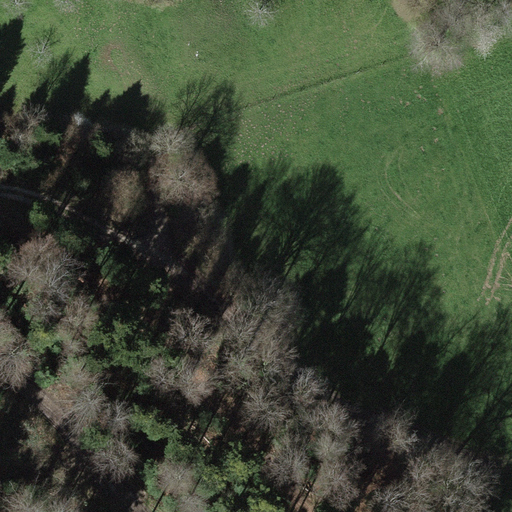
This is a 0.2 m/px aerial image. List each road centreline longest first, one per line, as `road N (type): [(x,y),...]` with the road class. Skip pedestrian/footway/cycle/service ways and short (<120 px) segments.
road 1 (track): [(0,365),(67,418),(140,511)]
road 2 (track): [(0,195),(128,239)]
